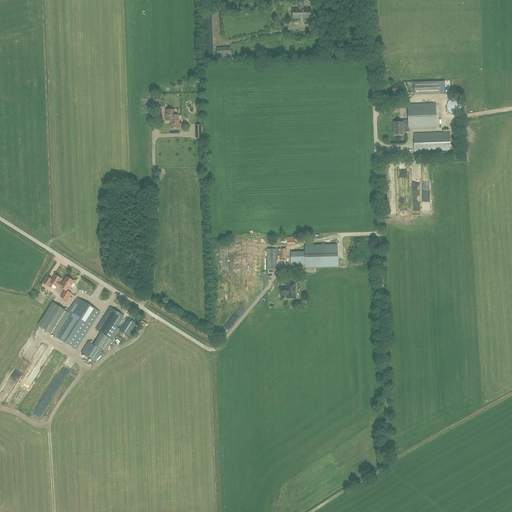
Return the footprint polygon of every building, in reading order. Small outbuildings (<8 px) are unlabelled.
[(311,17),(313,16),(313,14),(311,14),(311,9),(303,9),(303,2),(298,2),(299,9),(293,9),(293,18),(311,18),(311,17)] [(206,54),(213,54),(212,16),(205,17),(206,54)] [(217,50),(218,59),(231,59),(231,49),(217,50)] [(440,94),(440,93),(440,82),(414,83),(415,95),(440,94)] [(404,93),(404,85),(393,86),(393,94),(404,93)] [(461,109),(462,107),(461,104),(460,102),(458,100),(456,99),(453,99),(450,100),(448,102),(447,104),(447,107),(447,109),(448,111),(450,113),(453,114),(456,114),(458,113),(460,111),(461,109)] [(409,129),(436,128),(436,104),(408,105),(408,123),(403,123),(403,122),(394,123),(394,135),(403,135),(403,128),(408,127),(409,129)] [(175,115),(174,110),(166,110),(166,121),(171,121),(171,128),(179,128),(184,128),(184,123),(179,123),(179,115),(175,115)] [(449,133),(414,134),(415,155),(450,154),(449,133)] [(305,245),(305,253),(291,253),(292,265),(306,265),(306,267),(337,266),(337,245),(305,245)] [(276,269),(276,249),(267,250),(267,270),(276,269)] [(237,272),(237,258),(231,258),(232,270),(228,270),(228,272),(237,272)] [(60,287),(62,283),(60,282),(62,279),(55,275),(52,280),(47,278),(43,283),(49,287),(51,283),(57,287),(60,289),(61,287),(60,287)] [(61,287),(65,290),(61,297),(67,301),(72,294),(68,292),(71,287),(70,287),(74,281),(67,277),(63,284),(62,283),(60,287),(61,287)] [(280,295),(287,295),(287,298),(296,298),(296,285),(287,285),(287,288),(280,288),(280,295)] [(78,298),(69,313),(54,303),(39,326),(76,350),(100,312),(78,298)] [(101,333),(94,345),(89,341),(81,353),(95,361),(102,350),(105,352),(113,340),(110,338),(124,316),(111,307),(96,330),(101,333)] [(137,324),(128,319),(120,331),(129,336),(137,324)] [(38,384),(44,387),(53,371),(48,368),(38,384)] [(45,423),(51,412),(47,410),(41,420),(45,423)]
